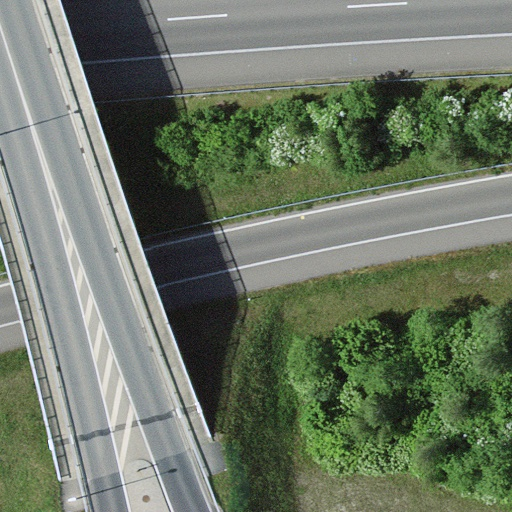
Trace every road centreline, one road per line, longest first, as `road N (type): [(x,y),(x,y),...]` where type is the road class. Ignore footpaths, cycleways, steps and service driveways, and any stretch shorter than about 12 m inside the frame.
road 1 (motorway): [(0,306),(511,194)]
road 2 (motorway): [(0,32),(474,0)]
road 3 (secondary): [(195,511),(123,326),(43,161)]
road 4 (secondary): [(43,161),(71,340),(110,511)]
road 5 (secondary): [(43,161),(0,26)]
